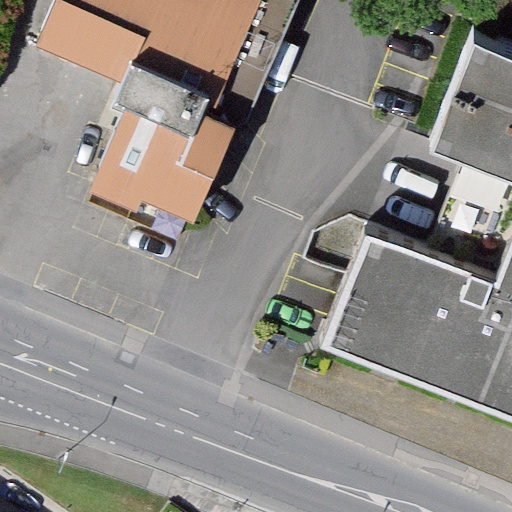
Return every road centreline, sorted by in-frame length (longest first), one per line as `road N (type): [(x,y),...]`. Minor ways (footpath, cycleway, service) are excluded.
road 1 (tertiary): [(147,405),(414,511)]
road 2 (tertiary): [(0,346),(147,405)]
road 3 (tertiary): [(0,393),(147,405)]
